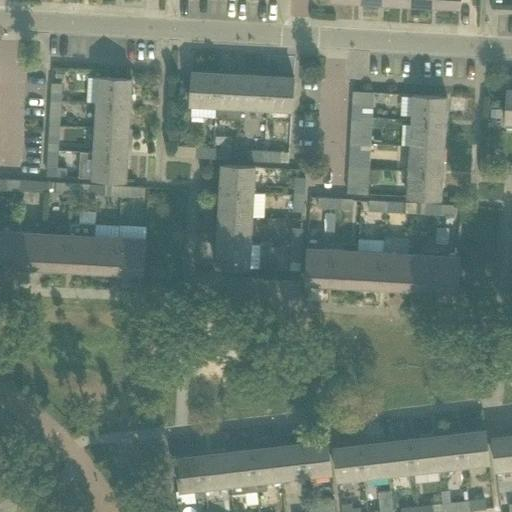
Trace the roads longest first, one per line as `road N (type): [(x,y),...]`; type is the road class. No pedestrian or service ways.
road 1 (residential): [(511,48),(0,19)]
road 2 (residential): [(105,511),(81,465),(0,395)]
